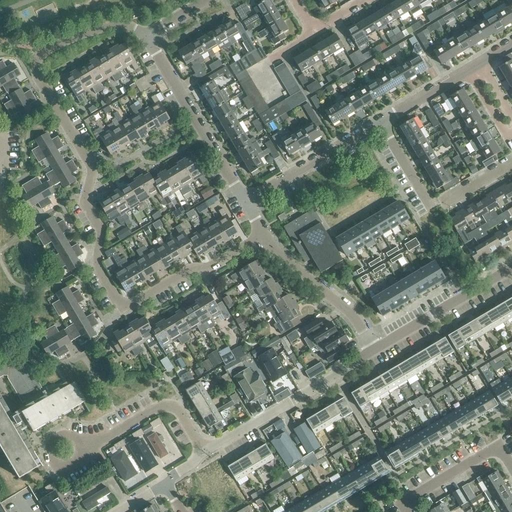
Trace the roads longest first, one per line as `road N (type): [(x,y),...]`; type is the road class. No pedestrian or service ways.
road 1 (residential): [(262,235),(133,303),(116,299),(97,266),(102,228),(84,203),(91,169),(37,75),(37,60),(110,26),(145,36)]
road 2 (residential): [(202,452),(374,349)]
road 3 (residential): [(511,163),(432,209),(378,122)]
road 4 (residential): [(244,202),(145,36)]
road 5 (residential): [(374,349),(350,313),(262,235)]
road 6 (residential): [(374,349),(511,268)]
road 7 (residential): [(244,202),(378,122)]
road 8 (residential): [(84,445),(170,406),(202,452)]
road 9 (residential): [(406,511),(408,497),(486,452),(497,450),(511,467)]
